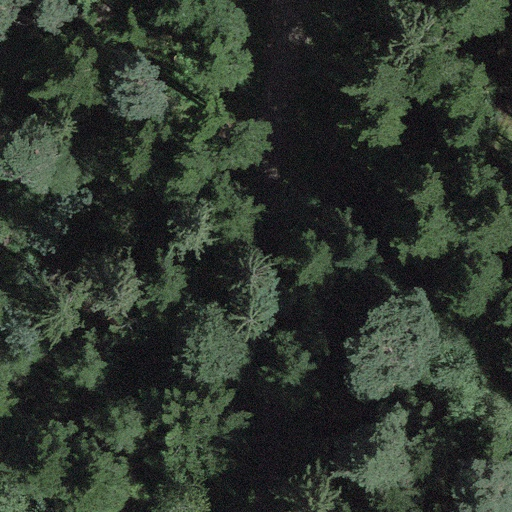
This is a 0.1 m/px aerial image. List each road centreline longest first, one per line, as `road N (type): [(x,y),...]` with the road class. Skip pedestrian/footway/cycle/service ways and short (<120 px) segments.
road 1 (track): [(292,0),(269,83),(271,511)]
road 2 (track): [(275,59),(406,258),(511,381)]
